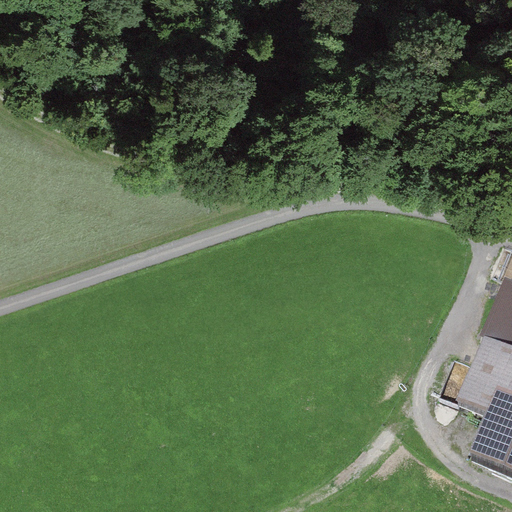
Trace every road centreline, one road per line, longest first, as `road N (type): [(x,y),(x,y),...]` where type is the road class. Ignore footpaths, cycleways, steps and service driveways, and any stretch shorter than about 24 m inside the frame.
road 1 (unclassified): [(511,231),(370,199),(312,207),(0,307)]
road 2 (track): [(0,93),(86,141),(163,165),(279,171),(370,199)]
